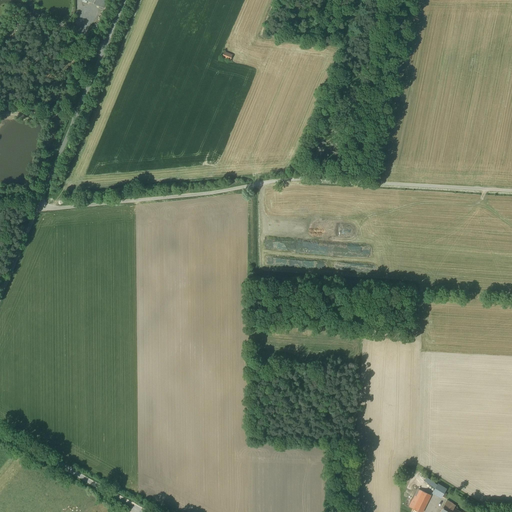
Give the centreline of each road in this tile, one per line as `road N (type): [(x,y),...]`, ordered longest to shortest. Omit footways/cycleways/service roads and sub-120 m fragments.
road 1 (unclassified): [(38,206),(279,180),(511,191)]
road 2 (unclassified): [(125,0),(38,206)]
road 3 (unclassified): [(0,432),(143,511)]
